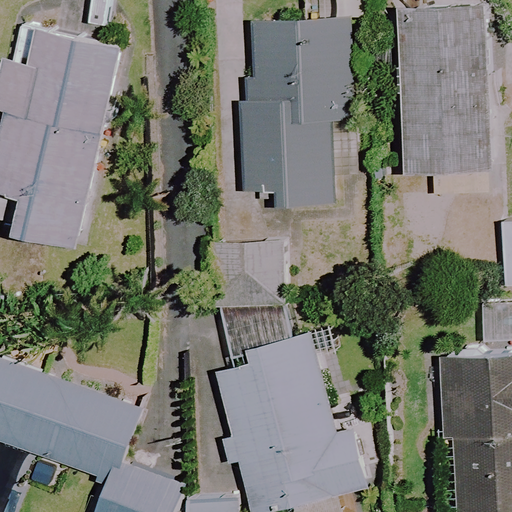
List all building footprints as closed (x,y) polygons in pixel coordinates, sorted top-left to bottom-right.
[(354,173),(358,0),(299,0),(299,20),(249,19),(244,201),(333,203),(334,172),(354,173)] [(406,169),(438,169),(439,199),(483,199),(482,169),(492,169),(490,4),(405,5),(406,169)] [(125,45),(27,23),(19,60),(5,57),(0,81),(0,110),(5,112),(0,134),(0,188),(24,194),(16,231),(80,245),(125,45)] [(511,282),(511,219),(501,220),(503,283),(511,282)] [(288,262),(283,228),(221,238),(230,300),(222,301),(232,367),(220,369),(234,461),(241,460),(248,511),(283,511),(302,509),(302,511),(342,511),(339,490),(369,486),(359,425),(337,428),(325,354),(339,352),(335,327),(292,334),(280,263),(288,262)] [(511,299),(480,302),(483,354),(440,356),(444,434),(453,433),(456,511),(495,511),(511,511),(511,299)] [(0,354),(0,437),(106,477),(92,511),(173,511),(185,481),(118,456),(137,405),(0,354)]
